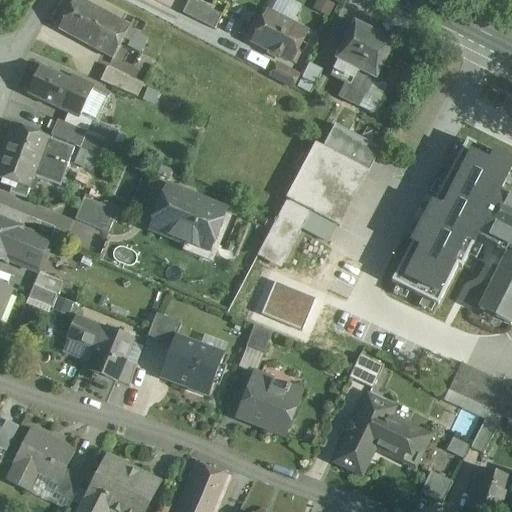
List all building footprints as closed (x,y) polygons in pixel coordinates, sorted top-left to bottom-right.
[(129,28),(100,12),(77,0),(74,0),(75,0),(69,12),(83,19),(84,18),(95,24),(96,24),(94,28),(100,31),(120,44),(120,43),(129,28)] [(220,16),(213,12),(212,12),(189,1),(183,14),(213,29),(220,16)] [(59,31),(87,46),(88,47),(111,60),(119,45),(100,31),(93,28),(95,25),(94,24),(84,18),(83,20),(68,12),(59,31)] [(306,33),(305,33),(266,13),(251,42),(252,43),(255,44),(291,63),(291,62),(306,33)] [(378,100),(379,98),(380,98),(385,86),(376,80),(395,44),(354,24),(335,61),(335,62),(338,64),(331,77),(346,85),(339,98),(357,108),(358,107),(365,94),(378,100)] [(127,48),(129,48),(139,53),(146,40),(146,39),(135,34),(127,48)] [(270,77),(288,86),(292,88),(299,77),(276,65),(270,77)] [(300,84),(298,88),(299,88),(311,94),(322,72),(310,66),(300,84)] [(137,98),(141,88),(141,87),(142,85),(142,84),(107,68),(106,69),(100,82),(136,98),(137,98)] [(28,95),(63,112),(64,113),(78,119),(93,87),(72,77),(69,82),(41,69),(28,95)] [(118,132),(103,125),(91,120),(86,133),(113,144),(118,132)] [(51,136),(61,141),(79,149),(86,134),(57,121),(51,136)] [(0,178),(9,182),(10,182),(13,183),(13,184),(10,194),(23,198),(25,199),(28,189),(47,139),(13,126),(0,161),(0,178)] [(317,145),(260,255),(284,267),(310,217),(340,233),(382,151),(337,127),(326,149),(317,145)] [(87,134),(81,146),(81,147),(80,149),(80,150),(100,158),(107,143),(106,142),(87,134)] [(477,234),(489,211),(489,210),(497,194),(498,193),(499,194),(499,193),(511,167),(511,164),(461,139),(388,286),(438,311),(477,235),(477,234)] [(36,190),(40,180),(41,179),(40,179),(34,177),(30,187),(31,188),(36,190)] [(225,211),(171,189),(168,187),(167,188),(150,230),(187,245),(187,244),(191,237),(211,245),(225,211)] [(511,200),(498,194),(497,194),(477,235),(509,251),(479,309),(508,324),(510,325),(511,323),(511,321),(511,200)] [(116,213),(116,212),(84,199),(75,219),(75,221),(107,234),(108,233),(116,213)] [(0,219),(0,220),(20,228),(25,218),(6,209),(0,207),(0,219)] [(0,262),(6,265),(7,263),(8,263),(33,273),(46,242),(46,241),(21,231),(21,230),(21,229),(0,220),(0,262)] [(39,273),(34,284),(33,286),(34,286),(55,295),(61,283),(39,273)] [(0,316),(11,292),(0,287),(0,316)] [(33,288),(29,296),(28,299),(28,300),(50,309),(51,308),(55,296),(34,287),(33,288)] [(52,309),(69,315),(74,302),(56,296),(52,309)] [(10,297),(3,322),(12,324),(19,300),(10,297)] [(181,324),(156,315),(155,315),(147,337),(171,346),(174,338),(176,338),(181,324)] [(104,332),(96,329),(95,328),(75,320),(68,339),(96,351),(88,372),(115,383),(133,341),(132,340),(106,329),(105,330),(104,332)] [(262,358),(271,334),(272,333),(271,333),(254,326),(245,350),(245,351),(262,358)] [(223,357),(206,350),(174,339),(160,378),(188,389),(189,389),(188,391),(188,392),(208,399),(223,357)] [(372,390),(382,370),(383,367),(360,357),(349,378),(350,379),(372,390)] [(116,383),(119,384),(120,384),(128,387),(136,368),(124,363),(116,382),(116,383)] [(511,389),(461,366),(460,367),(459,370),(449,391),(451,392),(511,420),(511,389)] [(284,438),(297,404),(298,404),(301,394),(289,389),(289,388),(290,385),(288,385),(287,387),(286,388),(285,388),(283,394),(282,394),(271,390),(273,383),(273,382),(254,375),(239,411),(240,412),(269,423),(266,431),(284,438)] [(368,398),(354,426),(336,463),(361,476),(375,448),(415,467),(429,438),(390,418),(393,411),(393,410),(368,398)] [(0,450),(5,453),(5,452),(18,428),(17,427),(6,422),(0,433),(0,450)] [(483,455),(485,451),(494,433),(483,427),(482,427),(481,429),(471,449),(472,450),(483,455)] [(37,476),(43,479),(43,480),(57,486),(74,453),(31,431),(14,464),(16,466),(7,483),(28,493),(37,476)] [(452,441),(448,452),(463,459),(468,447),(452,441)] [(80,511),(106,511),(107,511),(109,511),(143,511),(157,485),(108,460),(107,461),(80,511)] [(215,511),(223,494),(229,481),(228,481),(196,468),(195,469),(177,511),(215,511)] [(474,511),(511,511),(511,498),(506,496),(510,481),(478,471),(466,509),(466,510),(467,510),(474,511)] [(66,472),(65,472),(65,473),(54,495),(71,504),(74,498),(83,481),(66,472)] [(441,505),(446,497),(446,496),(452,484),(430,474),(420,495),(441,505)]
